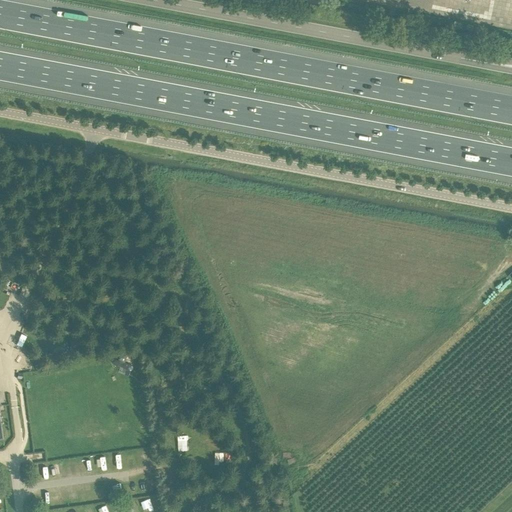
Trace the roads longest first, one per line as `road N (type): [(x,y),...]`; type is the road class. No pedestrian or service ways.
road 1 (motorway): [(511,110),(0,13)]
road 2 (motorway): [(0,65),(511,161)]
road 3 (unclassified): [(511,208),(0,113)]
road 4 (secondary): [(504,67),(146,0)]
